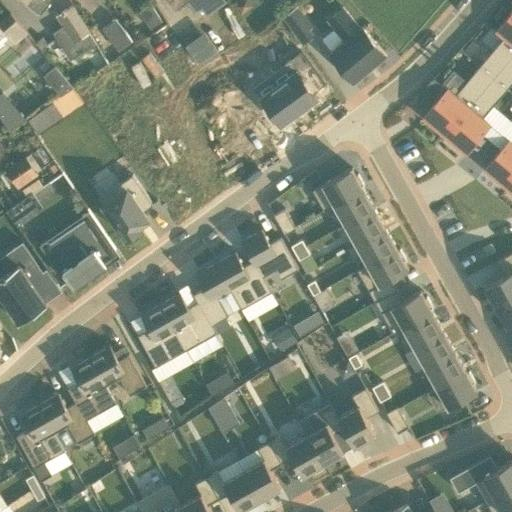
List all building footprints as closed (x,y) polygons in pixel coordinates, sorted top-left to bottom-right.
[(41,11),(50,0),(26,0),(27,0),(28,0),(41,11)] [(198,0),(207,12),(222,0),(169,0),(175,8),(186,0),(193,10),(200,5),(196,0),(198,0)] [(150,1),(138,9),(148,27),(161,20),(150,1)] [(74,40),(90,30),(73,5),(58,15),(74,40)] [(298,35),(308,28),(301,18),(304,16),(297,7),(284,16),(298,35)] [(346,84),(380,59),(358,29),(355,32),(338,9),(323,21),(339,43),(324,54),(346,84)] [(0,21),(0,33),(4,30),(15,43),(28,32),(11,12),(0,21)] [(132,40),(116,18),(102,29),(119,50),(132,40)] [(511,64),(511,22),(498,40),(505,47),(481,76),(494,87),(511,64)] [(41,37),(35,42),(41,49),(47,44),(41,37)] [(471,40),(463,49),(470,55),(478,45),(471,40)] [(290,74),(261,97),(282,124),(317,97),(312,91),(324,81),(299,49),(282,63),(290,74)] [(54,65),(43,75),(60,94),(72,85),(54,65)] [(511,65),(494,87),(507,98),(511,91),(511,65)] [(494,87),(481,76),(457,105),(449,99),(425,128),(447,145),(457,133),(465,123),(467,121),(469,119),(470,117),(473,113),(494,87)] [(432,77),(425,86),(433,92),(440,84),(432,77)] [(447,146),(468,164),(491,134),(484,127),(507,98),(494,87),(447,146)] [(3,93),(0,95),(0,115),(1,117),(9,129),(25,117),(16,107),(3,93)] [(239,120),(204,145),(221,168),(257,142),(247,129),(257,122),(243,102),(232,110),(239,120)] [(38,166),(51,160),(33,126),(20,132),(38,166)] [(174,135),(142,159),(162,185),(159,188),(169,202),(173,199),(175,202),(197,185),(179,162),(189,155),(174,135)] [(511,154),(508,151),(484,180),(505,198),(511,189),(511,154)] [(38,172),(26,155),(19,159),(7,168),(19,186),(32,177),(38,172)] [(437,164),(414,176),(426,198),(449,186),(437,164)] [(49,197),(71,185),(62,170),(41,182),(49,197)] [(323,188),(334,208),(363,192),(351,172),(323,188)] [(154,203),(137,180),(104,204),(128,238),(142,228),(139,225),(150,218),(144,210),(154,203)] [(16,223),(30,214),(21,201),(34,192),(33,192),(7,210),(16,223)] [(374,212),(363,192),(334,208),(345,228),(374,212)] [(296,227),(285,207),(274,213),(285,233),(296,227)] [(73,241),(49,257),(61,275),(65,273),(74,287),(76,286),(75,284),(88,275),(89,276),(104,265),(99,258),(114,248),(114,249),(116,248),(89,210),(64,227),(73,241)] [(374,212),(345,228),(357,248),(385,232),(374,212)] [(262,228),(242,239),(253,259),(263,275),(276,268),(281,277),(299,267),(281,236),(270,242),(262,228)] [(396,252),(385,232),(357,248),(368,268),(396,252)] [(464,273),(487,262),(473,235),(450,246),(464,273)] [(21,315),(23,319),(50,300),(34,276),(47,268),(27,238),(13,247),(22,260),(0,275),(0,285),(13,304),(11,306),(18,317),(21,315)] [(306,245),(302,239),(292,244),(296,251),(306,245)] [(491,243),(483,248),(487,255),(495,251),(491,243)] [(300,258),(310,253),(306,245),(296,251),(300,258)] [(236,250),(216,262),(232,289),(242,307),(271,291),(263,275),(253,259),(244,265),(236,250)] [(408,273),(396,252),(368,268),(379,289),(408,273)] [(204,287),(193,293),(198,300),(211,324),(226,316),(228,315),(218,297),(232,289),(216,262),(196,273),(204,287)] [(511,267),(485,283),(496,303),(511,293),(511,267)] [(308,283),(314,293),(320,290),(314,279),(308,283)] [(181,291),(161,302),(186,348),(193,360),(222,343),(216,333),(211,324),(198,300),(189,305),(181,291)] [(511,293),(496,303),(507,323),(511,319),(511,293)] [(403,330),(431,314),(420,294),(391,310),(403,330)] [(149,328),(138,334),(156,365),(171,357),(178,369),(193,360),(186,348),(161,302),(141,314),(149,328)] [(442,334),(431,314),(403,330),(414,350),(442,334)] [(226,316),(211,324),(216,333),(231,324),(226,316)] [(301,320),(293,324),(300,336),(308,331),(301,320)] [(288,325),(273,334),(282,350),(297,341),(288,325)] [(425,370),(453,354),(442,334),(414,350),(425,370)] [(91,356),(106,384),(120,376),(130,394),(147,385),(129,353),(118,359),(111,345),(91,356)] [(362,363),(356,352),(349,356),(355,367),(362,363)] [(465,374),(453,354),(425,370),(436,390),(465,374)] [(93,391),(106,384),(91,356),(71,367),(79,381),(68,387),(76,401),(77,401),(87,419),(87,418),(103,409),(93,391)] [(288,356),(271,366),(277,376),(294,367),(288,356)] [(228,370),(216,377),(222,388),(234,381),(228,370)] [(476,395),(465,374),(436,390),(447,411),(476,395)] [(387,387),(383,381),(373,386),(376,393),(387,387)] [(391,394),(387,387),(376,393),(380,400),(391,394)] [(95,432),(87,418),(87,419),(77,401),(76,401),(67,406),(59,392),(39,404),(55,432),(68,424),(78,442),(95,432)] [(208,406),(214,416),(230,407),(224,395),(208,406)] [(64,449),(55,432),(39,404),(19,415),(27,429),(17,434),(34,466),(45,460),(64,449)] [(398,432),(409,426),(397,405),(387,411),(398,432)] [(341,419),(357,448),(378,436),(362,407),(341,419)] [(153,422),(159,432),(169,425),(164,416),(153,422)] [(309,437),(325,465),(346,454),(330,425),(309,437)] [(325,465),(309,437),(289,448),(305,477),(325,465)] [(130,452),(123,440),(112,447),(120,458),(130,452)] [(486,456),(450,476),(458,491),(476,481),(486,500),(511,484),(511,458),(498,467),(494,469),(486,456)] [(45,460),(34,466),(41,478),(52,472),(45,460)] [(266,461),(245,472),(261,501),(282,490),(266,461)] [(225,484),(240,511),(241,511),(261,501),(245,472),(225,484)] [(26,478),(32,488),(39,484),(33,474),(26,478)] [(39,484),(32,488),(38,499),(45,495),(39,484)] [(511,511),(511,484),(486,500),(493,511),(511,511)] [(181,508),(183,511),(210,511),(202,497),(181,508)] [(435,511),(433,511),(414,511),(410,503),(393,511),(435,511)]
